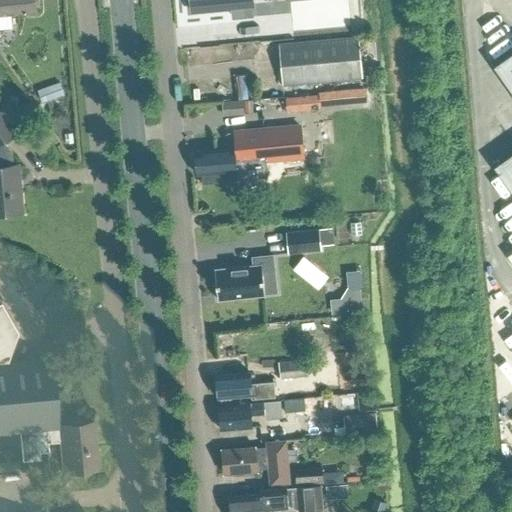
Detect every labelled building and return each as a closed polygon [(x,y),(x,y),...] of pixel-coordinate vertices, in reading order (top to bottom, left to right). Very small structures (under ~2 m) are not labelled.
[(0,0),(0,28),(12,28),(11,12),(33,10),(32,0),(0,0)] [(230,6),(232,6),(252,4),(251,0),(190,0),(192,9),(230,6)] [(336,0),(312,0),(279,3),(282,31),(339,26),(336,0)] [(281,81),(361,74),(358,34),(277,41),(281,81)] [(511,51),(493,65),(511,92),(511,51)] [(60,79),(47,83),(51,97),(64,93),(60,79)] [(355,102),(354,89),(319,92),(320,105),(355,102)] [(319,109),(318,95),(285,98),(287,112),(319,109)] [(252,98),(242,99),(243,113),(253,112),(252,98)] [(0,212),(20,211),(15,166),(11,166),(10,153),(2,141),(12,135),(0,115),(0,212)] [(201,173),(202,183),(268,176),(266,160),(301,156),(298,131),(297,123),(229,130),(231,146),(194,150),(196,173),(201,173)] [(511,152),(493,165),(511,191),(511,152)] [(318,227),(285,230),(287,253),(321,249),(318,227)] [(274,270),(272,254),(252,256),(253,265),(214,269),(217,299),(264,294),(264,293),(263,277),(262,271),(267,271),(274,270)] [(340,298),(330,299),(331,313),(362,310),(359,287),(345,289),(340,298)] [(35,289),(28,292),(34,303),(25,308),(32,321),(48,313),(35,289)] [(95,467),(90,423),(55,427),(48,359),(5,363),(16,332),(0,302),(0,433),(17,432),(20,460),(38,458),(37,448),(46,447),(45,443),(58,441),(61,471),(95,467)] [(238,333),(219,334),(220,350),(238,349),(238,333)] [(305,359),(278,361),(276,362),(278,379),(306,376),(305,359)] [(250,397),(274,395),(272,379),(249,381),(248,370),(215,373),(217,396),(250,393),(250,397)] [(302,396),(283,398),(284,411),(304,409),(302,396)] [(274,399),(217,405),(220,428),(250,425),(249,413),(262,412),(262,418),(280,416),(281,416),(280,398),(274,399)] [(345,433),(377,430),(375,412),(343,414),(345,433)] [(270,482),(287,480),(283,439),(265,441),(265,446),(252,447),(252,446),(222,449),(224,471),(254,468),(254,467),(268,466),(270,482)] [(294,481),(322,479),(321,464),(293,467),(294,481)] [(286,490),(276,491),(228,495),(229,507),(227,509),(226,511),(261,511),(261,506),(278,504),(286,504),(296,510),(319,509),(318,484),(286,486),(286,490)] [(382,511),(386,502),(373,498),(368,511),(382,511)]
